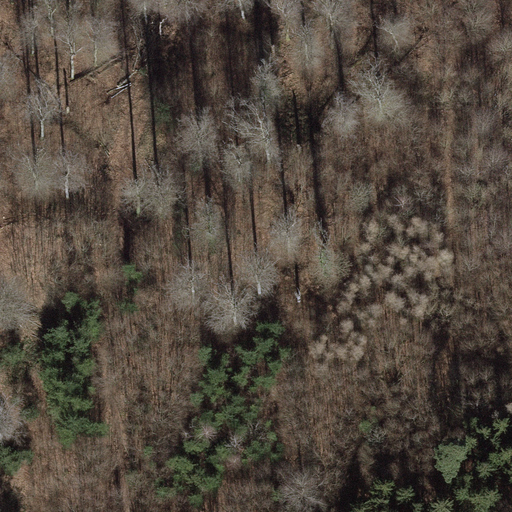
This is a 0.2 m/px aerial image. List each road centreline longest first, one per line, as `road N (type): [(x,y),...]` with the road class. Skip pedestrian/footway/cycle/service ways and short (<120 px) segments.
road 1 (track): [(220,511),(247,436),(328,306)]
road 2 (track): [(511,318),(481,301),(455,259),(449,164)]
